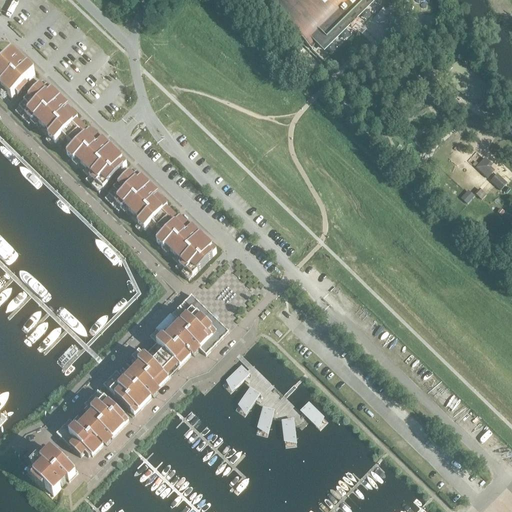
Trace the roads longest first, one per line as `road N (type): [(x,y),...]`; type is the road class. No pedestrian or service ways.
road 1 (unclassified): [(281,312),(479,505),(505,477),(293,273),(160,132),(143,102)]
road 2 (residential): [(0,26),(111,134),(143,102)]
